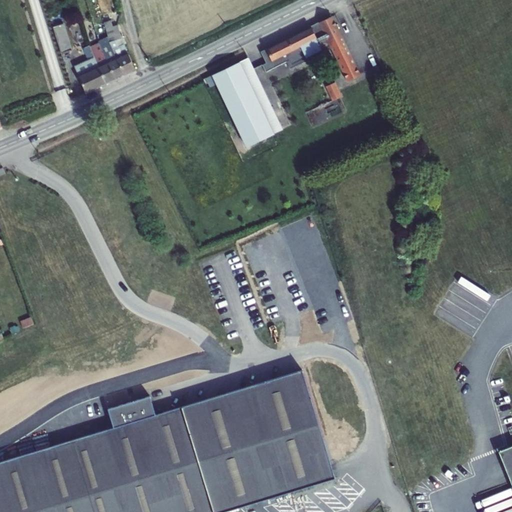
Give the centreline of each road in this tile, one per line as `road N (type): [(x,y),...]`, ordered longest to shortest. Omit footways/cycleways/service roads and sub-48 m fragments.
road 1 (unclassified): [(402,511),(373,473),(370,411),(346,356),(312,349),(228,374),(206,343),(128,299),(73,198),(20,162),(8,144)]
road 2 (primary): [(318,0),(8,144)]
